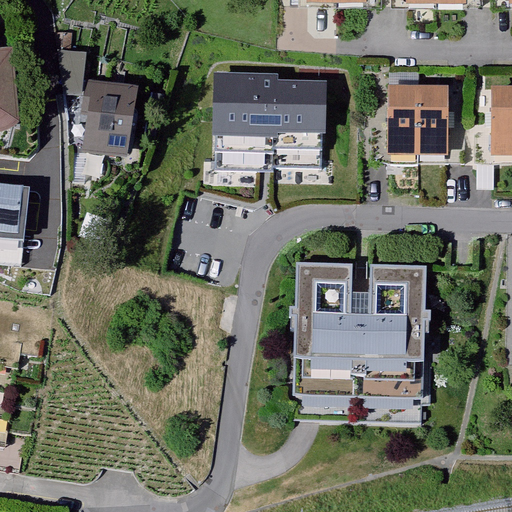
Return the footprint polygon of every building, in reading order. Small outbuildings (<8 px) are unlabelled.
[(336,9),(335,0),(307,0),(308,9),(336,9)] [(364,0),(335,0),(336,9),(364,9),(364,0)] [(439,8),(438,0),(410,0),(410,8),(439,8)] [(467,0),(438,0),(439,8),(467,8),(467,0)] [(0,25),(0,24),(0,140),(17,139),(13,61),(2,62),(0,25)] [(58,28),(56,42),(72,45),(70,29),(58,28)] [(60,50),(59,89),(81,97),(86,52),(60,50)] [(325,87),(218,82),(214,169),(322,173),(325,87)] [(138,98),(93,94),(86,161),(131,165),(138,98)] [(420,166),(421,99),(393,99),(392,166),(420,166)] [(450,99),(421,99),(420,166),(449,167),(450,99)] [(511,168),(511,100),(494,101),(493,168),(511,168)] [(31,186),(0,183),(0,237),(25,240),(31,186)] [(431,269),(296,266),(293,397),(427,400),(431,269)] [(27,315),(0,311),(0,466),(3,467),(27,315)]
